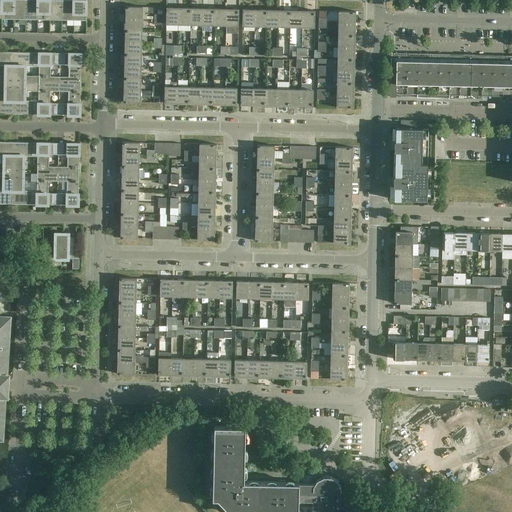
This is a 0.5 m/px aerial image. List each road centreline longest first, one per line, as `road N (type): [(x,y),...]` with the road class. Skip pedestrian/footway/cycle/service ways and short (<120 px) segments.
road 1 (residential): [(93,394),(357,400),(371,379)]
road 2 (unknown): [(250,398),(257,415),(321,453),(369,459)]
road 3 (residential): [(511,383),(371,379)]
road 4 (residential): [(376,130),(238,127)]
road 5 (residential): [(373,260),(235,257)]
road 6 (residential): [(511,213),(374,210)]
road 7 (residential): [(235,257),(99,254)]
road 8 (residential): [(238,127),(102,128)]
road 9 (residential): [(511,113),(376,110)]
road 10 (residential): [(378,19),(511,21)]
road 11 (residential): [(235,257),(238,127)]
road 12 (residential): [(94,381),(99,254)]
road 13 (residential): [(23,394),(18,478),(3,511)]
